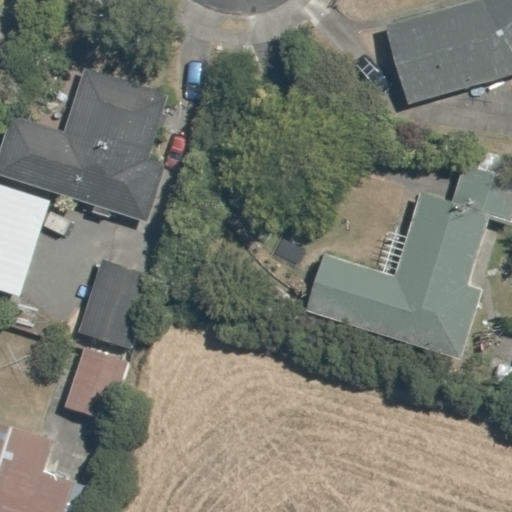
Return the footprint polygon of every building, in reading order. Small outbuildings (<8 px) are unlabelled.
[(393,31),(417,108),(511,77),(511,0),(488,0),(489,0),(393,31)] [(55,210),(77,217),(80,207),(96,212),(94,218),(111,223),(115,212),(143,221),(155,225),(175,160),(163,156),(182,96),(171,93),(92,67),(69,138),(16,120),(0,168),(0,291),(24,300),(55,210)] [(396,232),(382,275),(332,259),(314,315),(468,363),(490,291),(476,287),(497,221),(511,225),(511,180),(470,167),(460,197),(431,188),(416,238),(396,232)] [(159,278),(108,263),(86,335),(137,351),(159,278)] [(135,365),(91,351),(72,409),(117,423),(135,365)] [(58,441),(0,424),(0,511),(90,511),(97,488),(49,474),(58,441)]
